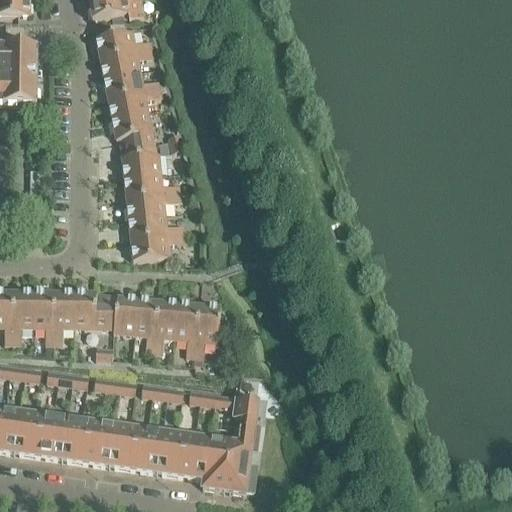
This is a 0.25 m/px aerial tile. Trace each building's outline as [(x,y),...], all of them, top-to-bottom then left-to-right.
[(0,0),(0,22),(29,22),(30,1),(0,0)] [(139,0),(122,0),(88,7),(92,27),(128,20),(129,25),(144,22),(143,17),(140,5),(139,0)] [(100,65),(151,55),(150,47),(135,50),(133,38),(96,45),(100,65)] [(0,111),(3,111),(3,112),(21,112),(36,112),(37,54),(29,54),(20,54),(4,54),(0,54),(0,111)] [(151,55),(100,65),(104,86),(141,79),(138,67),(153,64),(151,55)] [(104,86),(108,107),(160,96),(158,88),(143,91),(141,79),(104,86)] [(112,126),(149,118),(147,107),(162,104),(160,96),(108,107),(112,126)] [(153,140),(149,118),(112,126),(117,147),(121,147),(153,140)] [(153,140),(121,147),(125,185),(162,180),(160,161),(157,161),(153,140)] [(168,144),(170,152),(181,149),(179,141),(168,144)] [(172,160),(183,157),(181,149),(170,152),(172,160)] [(162,180),(125,185),(127,206),(179,200),(179,192),(163,194),(162,180)] [(179,200),(127,206),(129,227),(166,222),(165,210),(180,209),(179,200)] [(166,222),(129,227),(131,247),(184,241),(183,232),(167,234),(166,222)] [(184,241),(131,247),(133,268),(170,264),(169,251),(184,249),(184,241)] [(4,351),(13,351),(13,298),(0,297),(0,335),(4,335),(4,351)] [(33,335),(33,298),(13,298),(13,351),(21,351),(21,335),(33,335)] [(33,298),(33,335),(45,335),(45,351),(54,351),(54,299),(33,298)] [(74,336),(75,299),(54,299),(54,351),(62,351),(62,336),(74,336)] [(114,337),(117,303),(97,301),(97,299),(75,299),(74,336),(114,337)] [(117,303),(114,337),(114,340),(134,342),(138,306),(117,303)] [(138,306),(134,342),(148,344),(146,359),(153,360),(158,308),(138,306)] [(175,347),(179,310),(158,308),(153,360),(162,361),(164,346),(175,347)] [(193,364),(199,312),(179,310),(175,347),(188,348),(186,363),(193,364)] [(193,364),(202,365),(204,350),(216,351),(220,315),(199,312),(193,364)] [(96,355),(95,366),(104,367),(104,355),(96,355)] [(104,355),(104,367),(112,367),(113,356),(104,355)] [(0,373),(0,384),(9,386),(11,373),(0,371),(0,373)] [(9,386),(19,387),(21,374),(11,373),(9,386)] [(21,374),(19,387),(29,389),(31,376),(21,374)] [(41,377),(31,376),(29,389),(39,390),(41,379),(41,377)] [(46,391),(56,392),(58,379),(48,378),(47,379),(46,391)] [(58,379),(56,392),(66,394),(68,381),(58,379)] [(76,395),(79,382),(68,381),(66,394),(76,395)] [(89,383),(79,382),(76,395),(86,397),(88,385),(89,383)] [(93,397),(104,399),(105,386),(95,385),(93,397)] [(104,399),(114,400),(116,387),(105,386),(104,399)] [(126,389),(116,387),(114,400),(124,402),(126,389)] [(126,389),(124,402),(134,403),(136,392),(137,390),(126,389)] [(143,393),(141,404),(151,406),(153,393),(143,391),(143,393)] [(153,393),(151,406),(161,407),(163,394),(153,393)] [(163,394),(161,407),(172,409),(174,396),(163,394)] [(184,397),(174,396),(172,409),(182,410),(184,399),(184,397)] [(190,398),(188,411),(199,412),(201,399),(190,398)] [(201,399),(199,412),(210,414),(212,401),(201,399)] [(212,401),(210,414),(220,415),(222,402),(212,401)] [(232,405),(233,404),(222,402),(220,415),(231,417),(232,405)] [(258,409),(237,406),(234,425),(255,428),(258,409)] [(0,458),(13,460),(19,420),(0,417),(0,458)] [(43,423),(19,420),(13,460),(37,463),(43,423)] [(61,467),(67,426),(43,423),(37,463),(61,467)] [(84,470),(90,430),(67,426),(61,467),(84,470)] [(114,433),(90,430),(84,470),(108,473),(114,433)] [(132,477),(138,437),(114,433),(108,473),(132,477)] [(156,480),(162,440),(138,437),(132,477),(156,480)] [(186,443),(162,440),(156,480),(180,483),(186,443)] [(204,487),(210,447),(186,443),(180,483),(203,487),(204,487)] [(203,487),(204,487),(202,496),(223,499),(230,450),(210,447),(204,487),(203,487)] [(230,450),(223,499),(245,502),(246,497),(254,498),(257,473),(249,472),(252,453),(230,450)]
